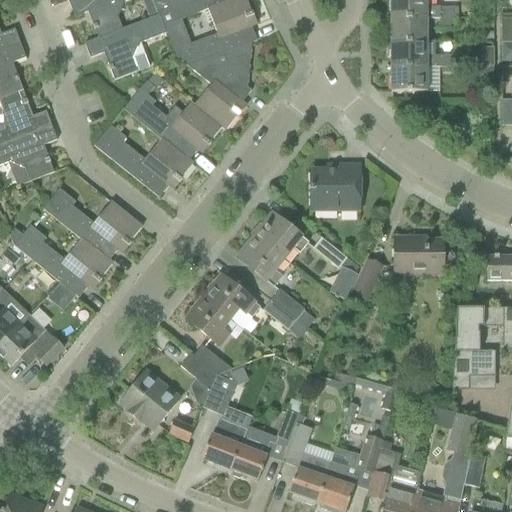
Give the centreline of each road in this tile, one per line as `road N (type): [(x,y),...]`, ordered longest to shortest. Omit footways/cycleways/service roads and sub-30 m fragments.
road 1 (residential): [(187,245),(77,150),(28,0)]
road 2 (residential): [(187,245),(30,425)]
road 3 (residential): [(511,208),(405,152),(322,74)]
road 4 (residential): [(322,74),(187,245)]
road 5 (residential): [(30,425),(153,488)]
